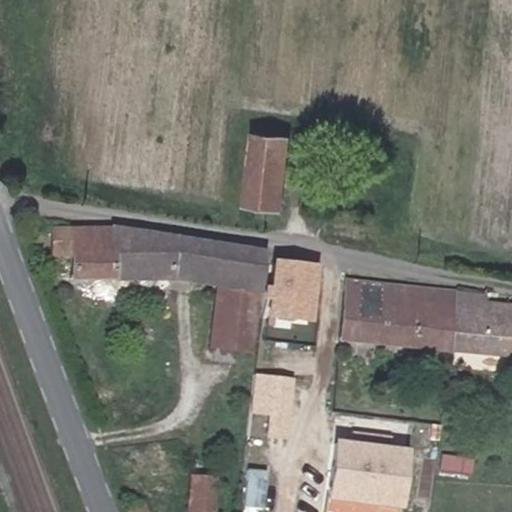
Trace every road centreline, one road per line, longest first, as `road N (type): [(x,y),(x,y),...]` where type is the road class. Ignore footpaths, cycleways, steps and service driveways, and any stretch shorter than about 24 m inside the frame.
road 1 (tertiary): [(0,5),(198,511)]
road 2 (track): [(0,203),(298,244),(511,290)]
road 3 (tertiary): [(0,241),(101,511)]
